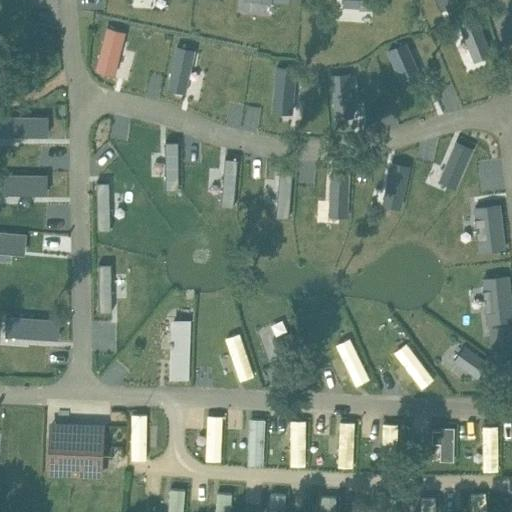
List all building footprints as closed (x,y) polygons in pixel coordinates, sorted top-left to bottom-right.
[(475,10),(448,21),(468,70),(487,62),(483,52),(491,49),(475,10)] [(115,73),(127,29),(107,24),(95,68),(115,73)] [(410,42),(392,44),(397,88),(415,86),(410,42)] [(189,90),(194,45),(175,43),(170,87),(189,90)] [(274,110),(295,110),(296,64),(274,64),(274,110)] [(333,70),(332,116),(352,116),(353,70),(333,70)] [(0,228),(0,248),(27,249),(27,229),(0,228)] [(485,273),(488,327),(511,326),(511,274),(511,272),(485,273)] [(171,316),(171,377),(191,377),(191,316),(171,316)] [(226,334),(240,377),(255,372),(241,329),(226,334)] [(355,382),(370,376),(352,334),(337,340),(355,382)] [(395,349),(421,385),(434,376),(408,339),(395,349)] [(453,357),(475,371),(485,355),(464,341),(453,357)] [(147,457),(148,411),(132,411),(132,457),(147,457)] [(223,458),(224,412),(208,412),(207,458),(223,458)] [(265,462),(266,416),(249,415),(248,462),(265,462)] [(308,463),(306,417),(290,417),(291,463),(308,463)] [(355,464),(356,419),(340,418),(339,464),(355,464)] [(103,476),(105,422),(48,420),(48,474),(103,476)] [(500,467),(498,423),(482,423),(483,468),(500,467)] [(442,440),(442,456),(455,456),(455,425),(431,425),(431,440),(442,440)] [(169,485),(168,511),(184,511),(185,486),(169,485)] [(216,489),(215,511),(231,511),(232,490),(216,489)] [(511,511),(511,500),(501,501),(501,511),(511,511)]
